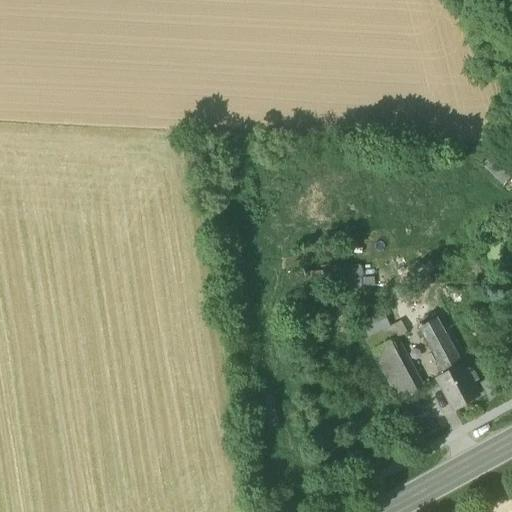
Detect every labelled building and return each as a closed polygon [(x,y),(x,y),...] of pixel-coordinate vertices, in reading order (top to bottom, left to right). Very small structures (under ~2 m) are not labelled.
[(481,164),(503,184),(511,174),(511,169),(493,152),(481,164)] [(310,286),(374,286),(374,268),(321,268),(321,273),(310,273),(310,286)] [(420,328),(445,375),(463,365),(437,318),(420,328)] [(400,359),(405,356),(397,337),(390,341),(400,359)] [(372,351),(399,402),(425,389),(423,387),(422,388),(405,356),(400,359),(390,341),(372,351)] [(463,365),(445,375),(437,379),(453,409),(479,395),(463,365)] [(489,399),(500,394),(491,376),(481,381),(489,399)]
